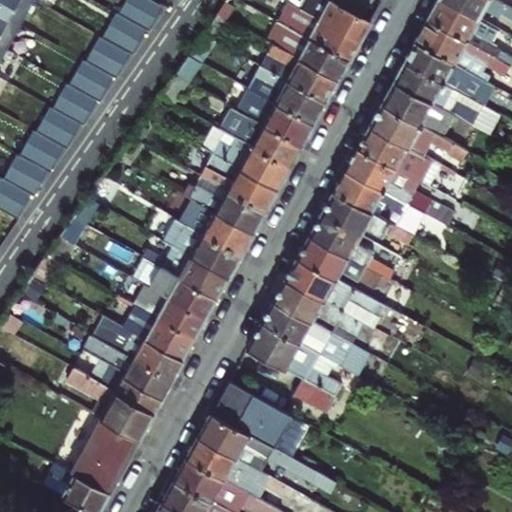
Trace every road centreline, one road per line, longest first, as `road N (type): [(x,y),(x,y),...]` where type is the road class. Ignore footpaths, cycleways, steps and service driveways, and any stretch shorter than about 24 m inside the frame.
road 1 (residential): [(127,511),(410,0)]
road 2 (residential): [(0,288),(202,0)]
